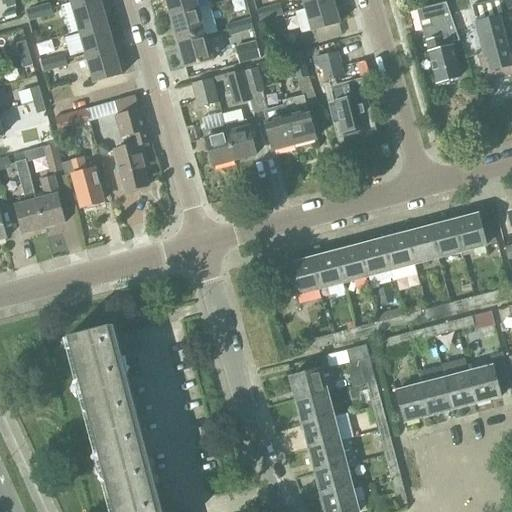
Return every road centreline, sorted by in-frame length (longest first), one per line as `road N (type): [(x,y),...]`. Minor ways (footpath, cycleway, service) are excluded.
road 1 (residential): [(290,511),(197,247)]
road 2 (residential): [(197,247),(129,0)]
road 3 (residential): [(197,247),(420,188)]
road 4 (residential): [(0,299),(197,247)]
road 5 (residential): [(366,0),(420,188)]
road 6 (residential): [(442,511),(448,455),(511,429)]
